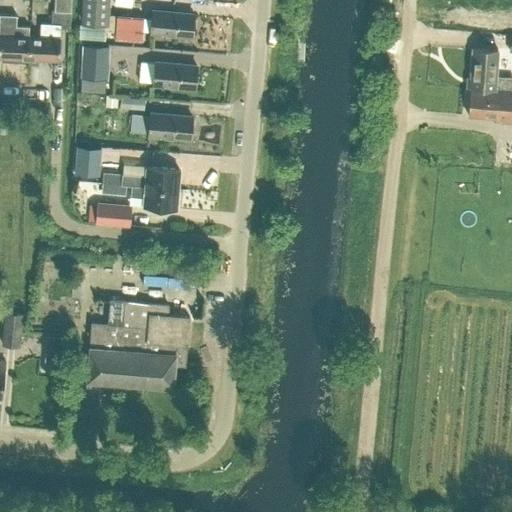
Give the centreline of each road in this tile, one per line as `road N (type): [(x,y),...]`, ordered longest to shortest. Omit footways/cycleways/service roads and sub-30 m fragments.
road 1 (track): [(358,511),(408,0)]
road 2 (residential): [(0,444),(154,463),(213,443),(226,396),(240,244)]
road 3 (residential): [(240,244),(77,230),(58,216),(51,195),(55,93),(0,91)]
road 4 (residential): [(240,244),(263,0)]
